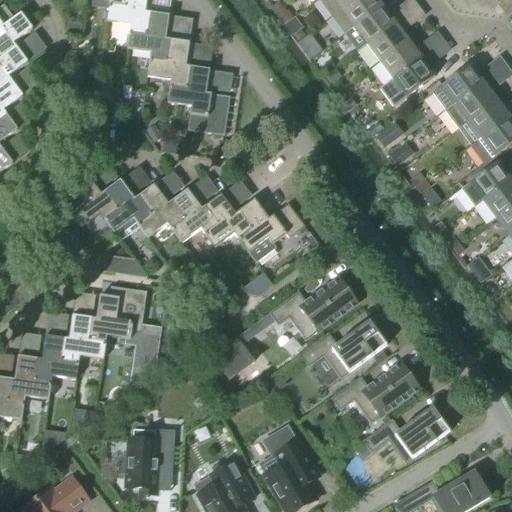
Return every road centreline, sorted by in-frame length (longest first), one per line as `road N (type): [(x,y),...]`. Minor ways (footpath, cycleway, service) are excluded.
road 1 (unclassified): [(506,420),(313,153)]
road 2 (residential): [(313,153),(283,177),(38,141)]
road 3 (residential): [(0,337),(86,276),(30,195),(38,141)]
road 4 (unclassified): [(313,153),(199,0)]
road 5 (residential): [(506,420),(357,511)]
road 6 (residential): [(38,141),(54,31),(32,0)]
